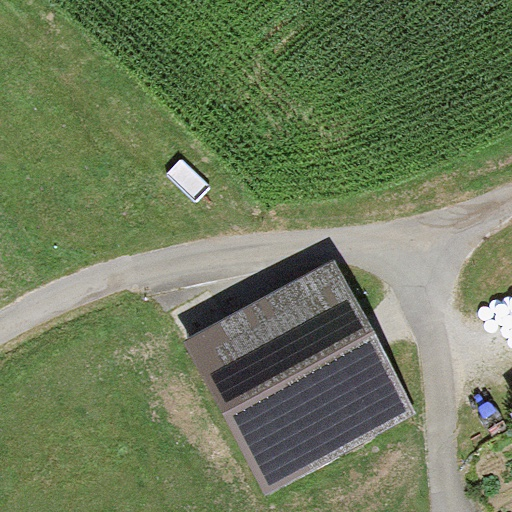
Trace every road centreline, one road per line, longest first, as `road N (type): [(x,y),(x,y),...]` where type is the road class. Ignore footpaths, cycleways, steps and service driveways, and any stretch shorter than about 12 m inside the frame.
road 1 (track): [(0,330),(141,277),(411,235),(511,202)]
road 2 (track): [(411,235),(431,331),(441,511)]
